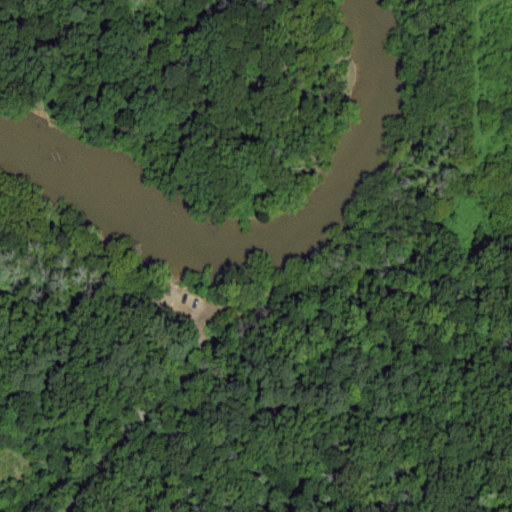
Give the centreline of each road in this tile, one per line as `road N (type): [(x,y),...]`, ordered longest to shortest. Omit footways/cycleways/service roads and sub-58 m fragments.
road 1 (track): [(288,280),(307,270),(354,270),(408,247),(470,172),(477,22),(498,0)]
road 2 (track): [(67,511),(176,375),(250,302),(288,280)]
